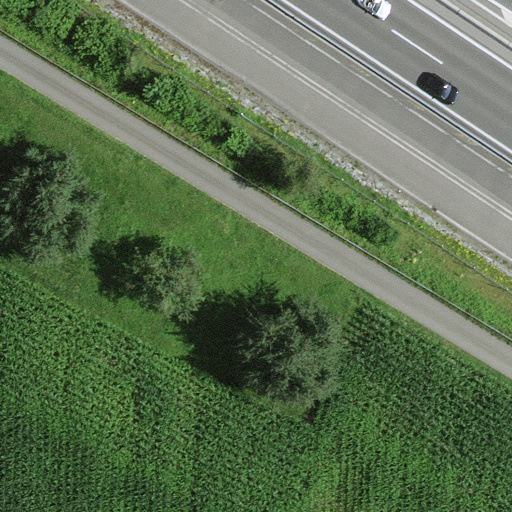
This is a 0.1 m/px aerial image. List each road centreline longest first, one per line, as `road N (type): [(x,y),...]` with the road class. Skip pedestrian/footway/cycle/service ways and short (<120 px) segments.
road 1 (unclassified): [(0,58),(511,368)]
road 2 (motorway): [(341,0),(511,113)]
